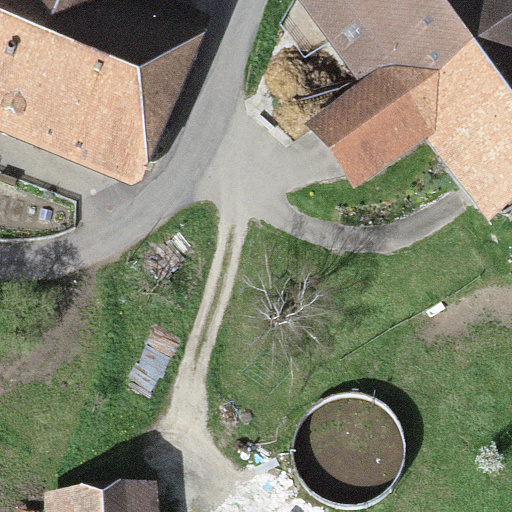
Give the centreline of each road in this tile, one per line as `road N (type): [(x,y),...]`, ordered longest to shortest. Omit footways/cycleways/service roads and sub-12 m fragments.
road 1 (unclassified): [(0,260),(84,248),(158,195),(205,119),(253,0)]
road 2 (track): [(241,186),(191,375),(180,497)]
